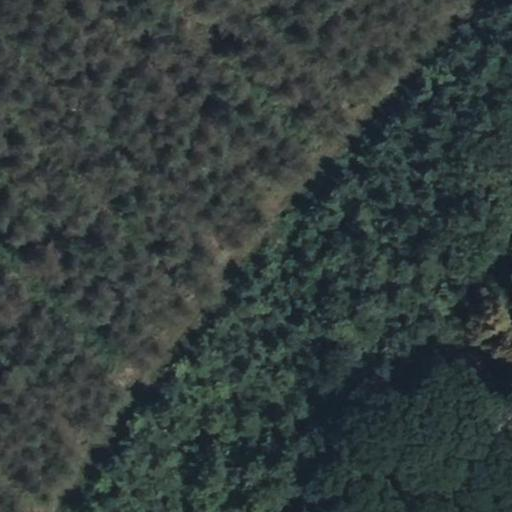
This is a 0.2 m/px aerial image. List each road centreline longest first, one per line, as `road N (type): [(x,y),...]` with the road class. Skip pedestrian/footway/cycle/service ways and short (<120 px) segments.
road 1 (track): [(47,511),(165,333),(458,0)]
road 2 (track): [(264,511),(511,195)]
